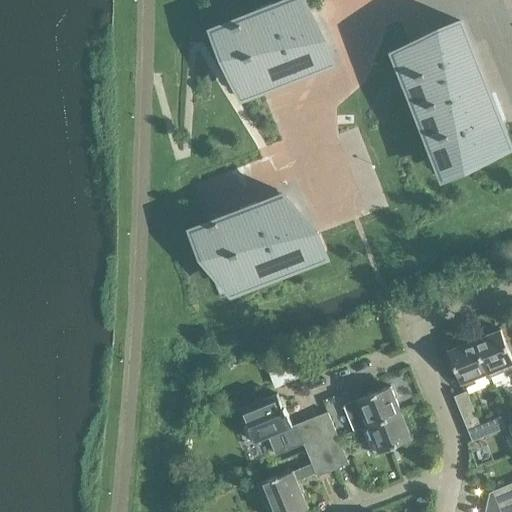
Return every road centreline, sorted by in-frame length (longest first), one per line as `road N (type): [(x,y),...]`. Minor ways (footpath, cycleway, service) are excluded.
road 1 (residential): [(328,153),(316,114),(355,64),(361,0)]
road 2 (residential): [(511,282),(407,324),(418,350)]
road 3 (residential): [(205,201),(328,153)]
road 4 (residential): [(452,468),(449,433),(418,350)]
